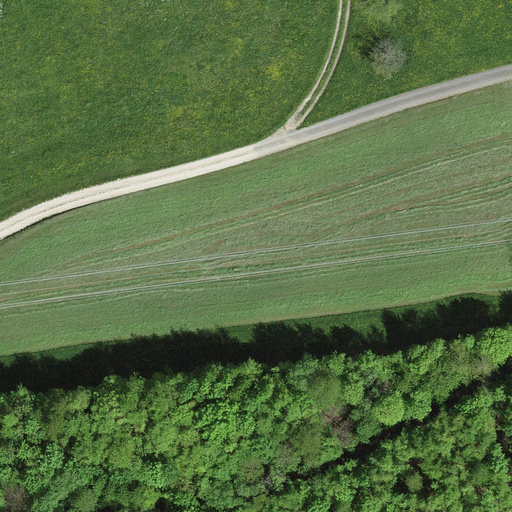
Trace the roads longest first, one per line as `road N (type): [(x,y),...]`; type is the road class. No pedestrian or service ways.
road 1 (track): [(0,234),(74,202),(511,75)]
road 2 (track): [(511,370),(290,485),(144,511)]
road 3 (track): [(271,146),(308,105),(338,31),(340,0)]
